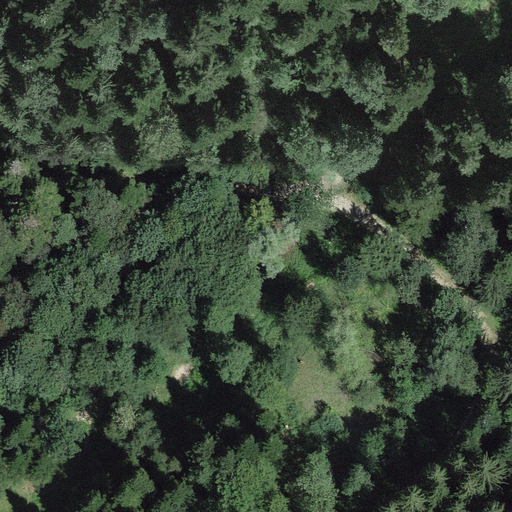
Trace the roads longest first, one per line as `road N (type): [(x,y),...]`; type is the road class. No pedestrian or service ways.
road 1 (track): [(511,352),(327,184)]
road 2 (track): [(327,184),(490,0)]
road 3 (track): [(146,186),(327,184)]
road 4 (track): [(0,181),(146,186)]
